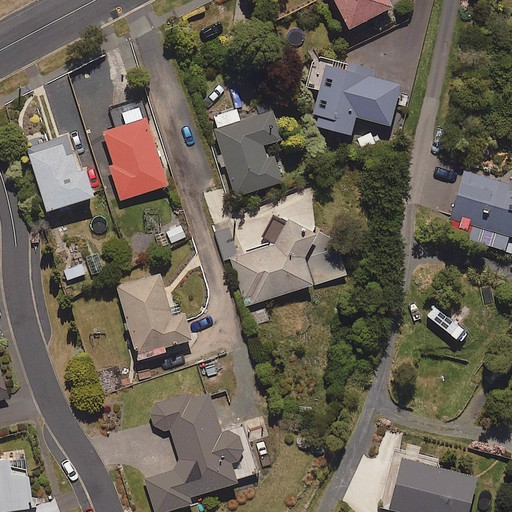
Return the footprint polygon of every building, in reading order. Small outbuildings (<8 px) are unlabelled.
[(331,0),(349,35),(394,12),(388,0),(331,0)] [(390,129),(401,88),(373,80),(375,71),(349,64),(346,73),(327,68),(313,118),(320,119),(317,130),(350,139),(355,120),(390,129)] [(283,143),(274,114),(214,132),(234,201),(284,186),(276,159),(267,162),(263,149),(283,143)] [(147,120),(102,135),(113,166),(107,168),(119,204),(169,188),(147,120)] [(67,139),(25,151),(45,218),(94,204),(86,175),(78,177),(67,139)] [(511,180),(510,186),(464,172),(450,221),(511,239),(511,180)] [(259,239),(274,247),(231,260),(246,308),(312,288),(304,262),(317,238),(273,214),(259,239)] [(229,228),(215,233),(224,262),(239,257),(229,228)] [(63,271),(69,284),(87,276),(82,263),(63,271)] [(161,277),(115,289),(135,360),(194,344),(186,315),(172,319),(161,277)] [(0,402),(10,400),(0,364),(0,402)] [(191,400),(190,396),(155,405),(151,415),(154,428),(164,434),(170,432),(179,461),(174,471),(143,479),(151,511),(181,511),(194,509),(191,499),(237,487),(232,467),(238,465),(243,454),(240,439),(229,434),(221,436),(210,395),(191,400)] [(470,511),(479,480),(401,459),(386,511),(470,511)] [(0,511),(29,511),(29,508),(32,507),(29,482),(12,479),(10,462),(0,462),(0,511)]
